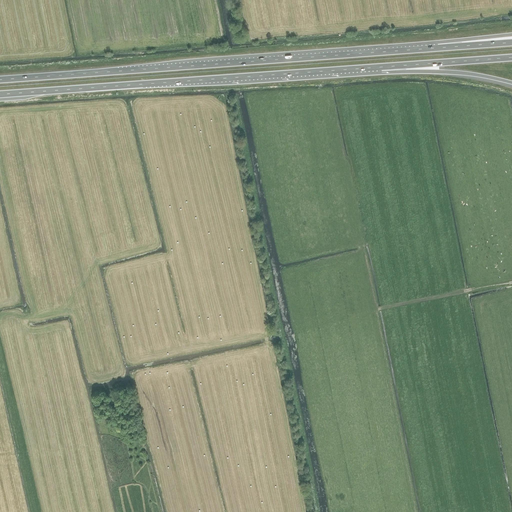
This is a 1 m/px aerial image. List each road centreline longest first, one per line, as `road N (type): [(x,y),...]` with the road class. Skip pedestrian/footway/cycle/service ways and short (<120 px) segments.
road 1 (trunk): [(439,48),(0,80)]
road 2 (trunk): [(0,94),(381,67)]
road 3 (trunk): [(381,67),(511,83)]
road 4 (trunk): [(381,67),(511,57)]
